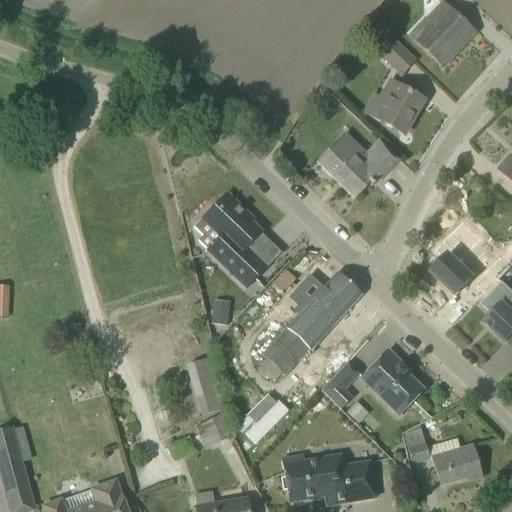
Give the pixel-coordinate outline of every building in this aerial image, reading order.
[(423,21),(409,37),(428,55),(442,68),(455,55),(474,33),(470,29),(455,15),(448,9),(441,2),(423,21)] [(377,56),(401,78),(416,62),(393,40),(391,41),(386,36),(374,49),(379,54),(377,56)] [(423,101),(388,81),(378,99),(374,97),(364,114),(403,137),(423,101)] [(331,150),(317,164),(353,199),(368,184),(371,188),(398,160),(384,146),(378,140),(364,155),(356,148),(345,136),(336,145),(331,150)] [(511,157),(510,156),(498,169),(506,176),(505,176),(511,181),(511,157)] [(211,209),(193,228),(203,237),(198,242),(207,250),(206,251),(247,289),(266,270),(266,269),(246,250),(260,235),(251,225),(253,222),(247,216),(225,195),(211,209)] [(459,266),(473,252),(462,241),(448,255),(430,272),(456,297),(473,280),(459,266)] [(511,248),(477,284),(486,293),(510,270),(509,269),(511,266),(511,248)] [(273,384),(282,374),(285,377),(308,350),(310,352),(360,296),(336,274),(331,280),(320,270),(308,284),(318,294),(313,300),(307,295),(294,311),(299,315),(254,367),(273,384)] [(281,295),(295,281),(286,272),(272,287),(281,295)] [(501,284),(481,305),(491,315),(484,323),(505,343),(511,335),(511,316),(510,315),(511,313),(511,293),(501,284)] [(0,319),(8,319),(9,298),(6,298),(7,290),(0,289),(0,319)] [(180,295),(159,300),(161,311),(183,305),(180,295)] [(226,324),(228,301),(215,300),(213,323),(226,324)] [(360,380),(398,417),(422,392),(405,376),(407,373),(387,353),(360,380)] [(344,392),(359,376),(346,365),(320,393),(341,412),(352,400),(344,392)] [(212,367),(187,371),(196,420),(221,415),(212,367)] [(356,424),(367,414),(355,400),(343,410),(356,424)] [(204,451),(230,440),(220,418),(195,428),(204,451)] [(0,483),(3,496),(29,490),(12,429),(0,432),(0,483)] [(459,451),(456,441),(425,450),(420,431),(403,436),(411,466),(432,460),(440,487),(466,479),(467,483),(480,479),(471,448),(459,451)] [(175,461),(194,453),(188,438),(169,446),(175,461)] [(304,463),(303,457),(281,460),(289,504),(324,498),(326,508),(375,500),(368,463),(342,468),(340,457),(304,463)] [(43,511),(124,511),(115,483),(42,508),(43,511)] [(214,507),(211,493),(194,497),(196,510),(195,511),(247,511),(245,502),(214,507)]
